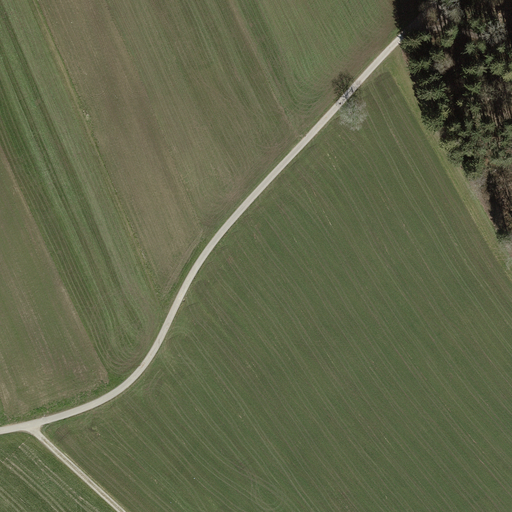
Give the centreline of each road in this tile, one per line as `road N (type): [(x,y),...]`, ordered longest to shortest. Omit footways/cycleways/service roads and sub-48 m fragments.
road 1 (track): [(0,431),(113,405),(149,380),(230,226),(428,12)]
road 2 (track): [(174,335),(28,0)]
road 3 (track): [(31,429),(125,511)]
